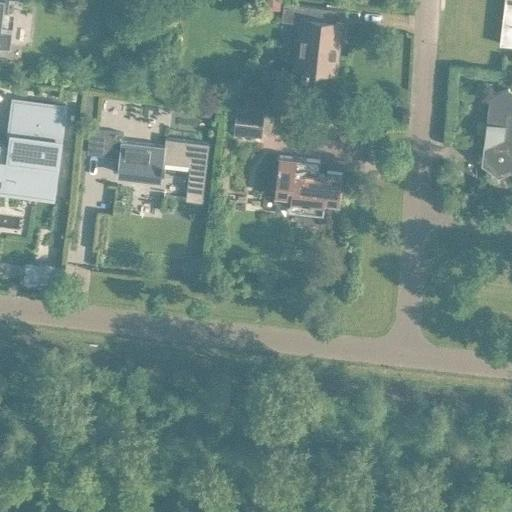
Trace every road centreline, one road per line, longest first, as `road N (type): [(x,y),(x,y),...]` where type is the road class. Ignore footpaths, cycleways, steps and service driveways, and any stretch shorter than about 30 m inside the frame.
road 1 (residential): [(408,367),(0,317)]
road 2 (residential): [(419,227),(431,0)]
road 3 (residential): [(408,367),(419,227)]
